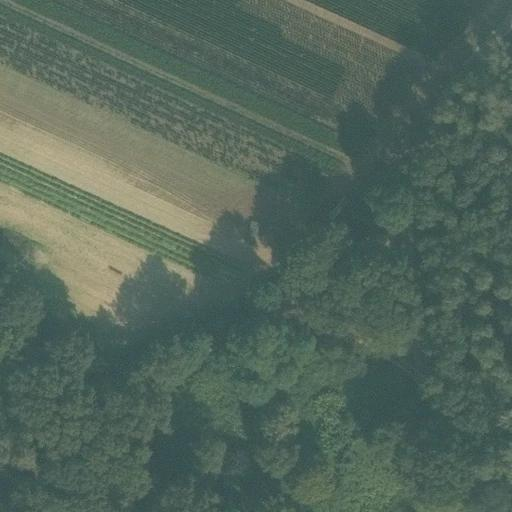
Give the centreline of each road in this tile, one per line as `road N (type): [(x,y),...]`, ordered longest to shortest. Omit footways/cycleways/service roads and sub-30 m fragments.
road 1 (unclassified): [(464,511),(447,421),(421,362),(406,229),(416,162),(442,100),(511,19)]
road 2 (track): [(278,306),(102,417)]
road 3 (track): [(102,417),(75,375),(36,346),(0,301)]
road 4 (track): [(421,362),(278,306)]
road 5 (track): [(406,229),(278,306)]
road 6 (track): [(17,511),(102,417)]
